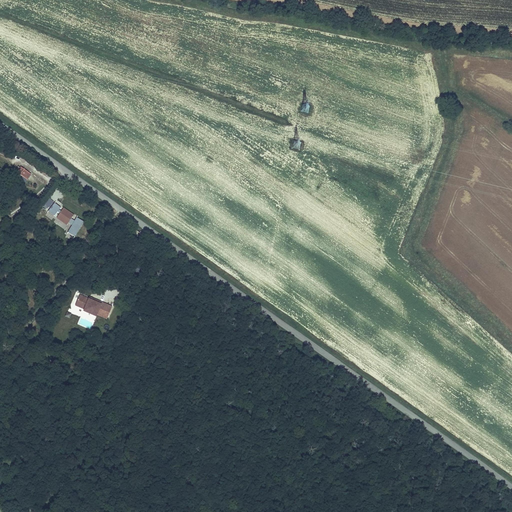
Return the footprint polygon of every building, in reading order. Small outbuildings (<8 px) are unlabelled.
[(15,166),(8,177),(18,184),(26,173),(15,166)] [(14,189),(18,184),(8,177),(4,182),(14,189)] [(59,205),(57,208),(67,215),(69,212),(59,205)] [(61,223),(67,215),(57,208),(51,216),(61,223)] [(75,216),(70,224),(72,225),(66,234),(74,238),(84,221),(75,216)] [(87,298),(88,297),(77,293),(73,304),(84,308),(83,310),(94,314),(99,302),(87,298)]
